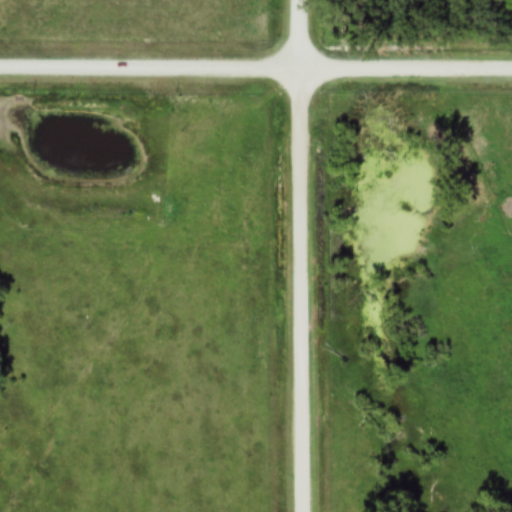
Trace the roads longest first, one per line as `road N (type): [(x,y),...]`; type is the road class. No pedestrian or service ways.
road 1 (residential): [(511,66),(0,64)]
road 2 (residential): [(297,511),(296,0)]
